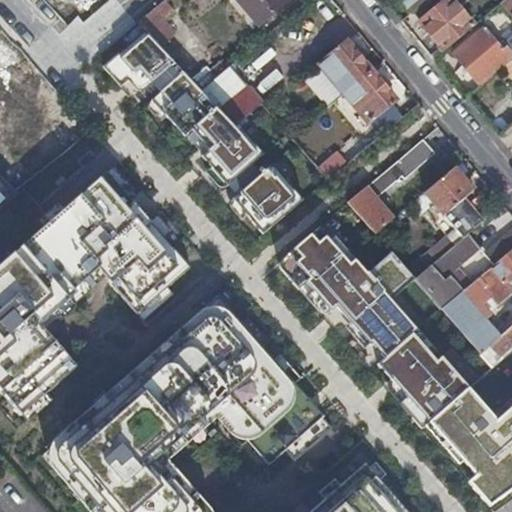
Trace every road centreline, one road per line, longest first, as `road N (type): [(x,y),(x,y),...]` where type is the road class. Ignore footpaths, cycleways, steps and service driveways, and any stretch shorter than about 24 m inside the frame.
road 1 (residential): [(511,187),(355,0)]
road 2 (unknown): [(241,273),(107,405)]
